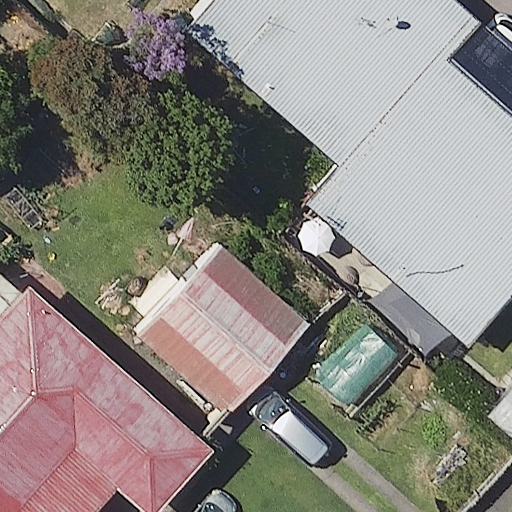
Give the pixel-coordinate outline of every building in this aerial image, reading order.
[(473,12),(458,0),(202,0),(173,35),(338,173),(439,53),(473,12)] [(511,286),(511,114),(439,53),(338,173),(304,212),(463,345),(511,286)] [(136,333),(219,407),(307,310),(224,235),(136,333)] [(154,511),(211,450),(24,284),(0,310),(0,511),(83,511),(111,481),(145,511),(154,511)] [(511,383),(489,411),(511,430),(511,383)]
